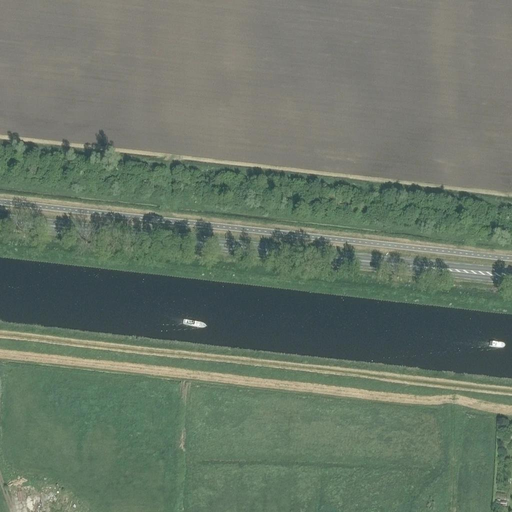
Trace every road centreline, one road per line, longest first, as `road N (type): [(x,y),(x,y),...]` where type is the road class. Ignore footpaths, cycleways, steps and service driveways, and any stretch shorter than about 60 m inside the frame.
road 1 (track): [(0,338),(511,394)]
road 2 (secondary): [(511,276),(0,220)]
